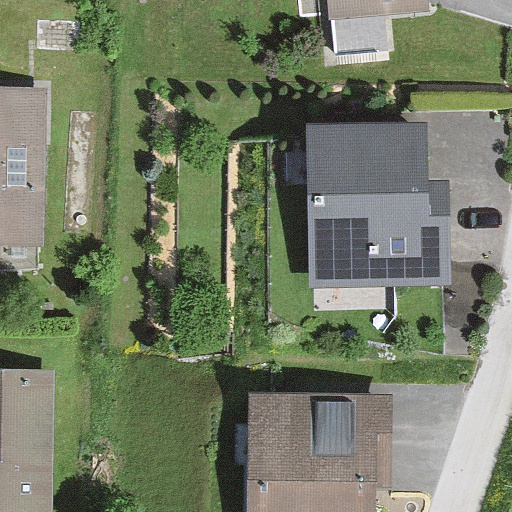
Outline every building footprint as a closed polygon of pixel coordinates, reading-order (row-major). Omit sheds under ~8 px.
[(332,0),(333,16),(434,9),(433,0),(332,0)] [(45,87),(0,87),(0,240),(43,241),(45,87)] [(316,122),(316,277),(460,277),(460,176),(436,176),(437,122),(316,122)] [(48,511),(52,369),(0,367),(0,511),(48,511)] [(379,511),(379,393),(250,393),(250,511),(379,511)]
